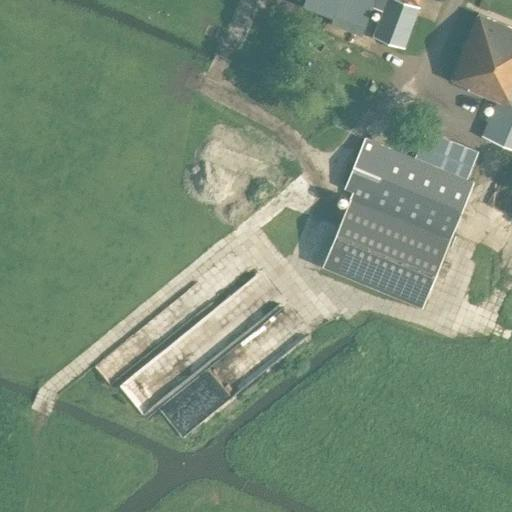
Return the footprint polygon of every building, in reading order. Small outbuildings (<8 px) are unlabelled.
[(352,23),(365,28),(372,7),(374,0),(305,0),(303,4),(352,23)] [(374,0),(372,7),(382,11),(373,35),(404,47),(419,6),(401,0),(374,0)] [(511,27),(478,13),(451,79),(453,80),(468,87),(467,89),(495,101),(481,135),(511,147),(511,27)] [(350,199),(394,217),(450,241),(474,182),(471,181),(483,153),(431,131),(419,160),(374,141),(350,199)] [(450,241),(350,200),(321,269),(421,310),(450,241)]
